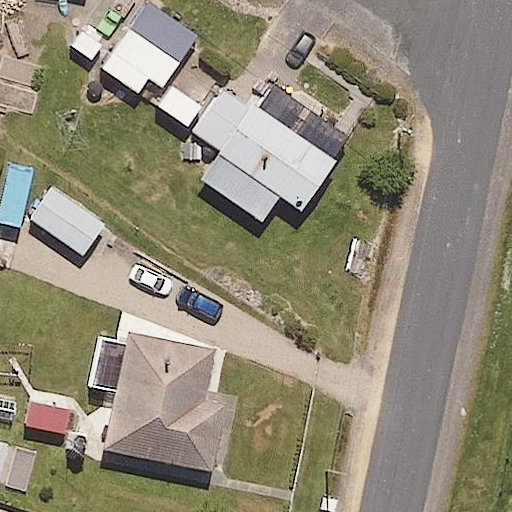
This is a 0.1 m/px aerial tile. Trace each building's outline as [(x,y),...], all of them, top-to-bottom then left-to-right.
[(164,84),(197,36),(146,1),(101,68),(187,127),(200,109),(164,84)] [(356,133),(281,80),(257,114),(225,90),(195,132),(222,151),(202,179),(261,222),(280,196),(301,211),(356,133)] [(104,226),(52,190),(32,219),(84,254),(104,226)] [(212,351),(129,335),(106,451),(211,471),(223,408),(202,404),(212,351)] [(41,408),(28,407),(25,427),(79,435),(84,401),(43,395),(41,408)]
